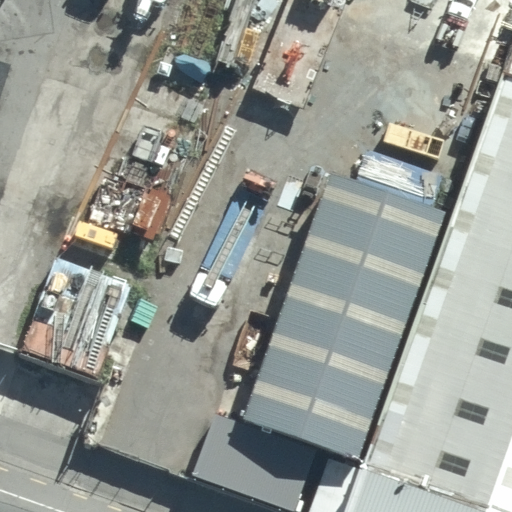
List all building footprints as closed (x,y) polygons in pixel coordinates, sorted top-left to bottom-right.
[(345,0),(230,0),(225,16),(231,18),(217,59),(315,91),(345,0)] [(511,511),(511,77),(497,73),(342,511),(511,511)] [(212,103),(209,110),(167,236),(223,255),(267,122),(212,103)] [(440,216),(323,175),(236,421),(352,462),(440,216)] [(136,282),(61,252),(26,349),(102,377),(136,282)] [(292,511),(312,455),(211,420),(191,479),(286,511),(292,511)] [(341,511),(353,471),(323,461),(305,511),(341,511)]
